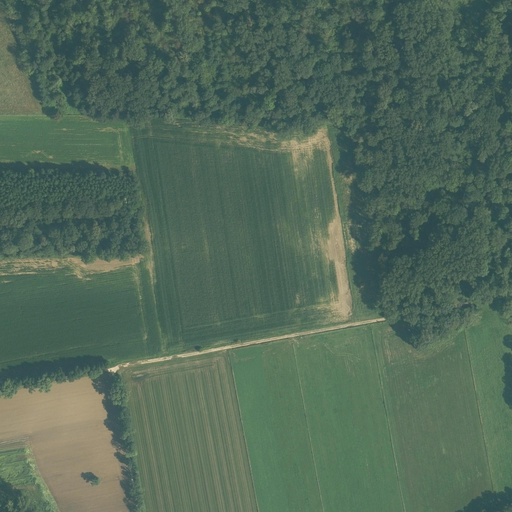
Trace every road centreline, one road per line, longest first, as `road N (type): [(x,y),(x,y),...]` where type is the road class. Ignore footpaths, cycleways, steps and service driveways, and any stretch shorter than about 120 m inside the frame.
road 1 (track): [(511,295),(0,390)]
road 2 (track): [(138,511),(111,371)]
